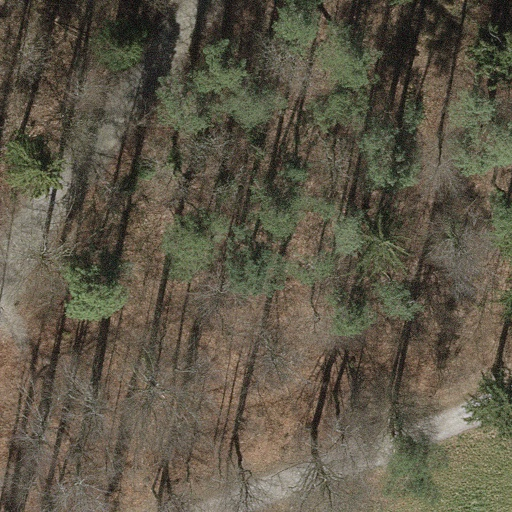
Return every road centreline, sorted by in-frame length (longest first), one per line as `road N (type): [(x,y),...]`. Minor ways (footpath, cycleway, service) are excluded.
road 1 (track): [(199,0),(0,269)]
road 2 (track): [(511,394),(213,511)]
